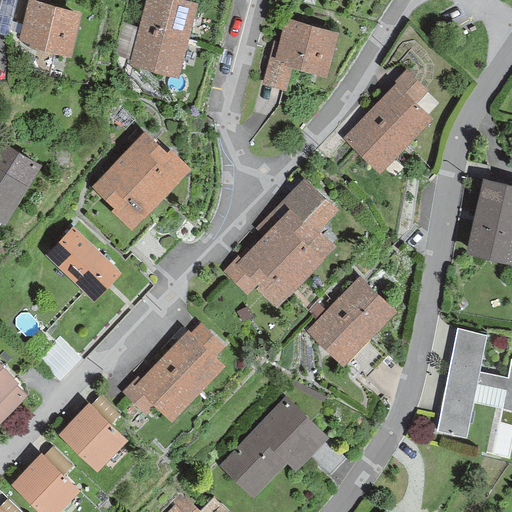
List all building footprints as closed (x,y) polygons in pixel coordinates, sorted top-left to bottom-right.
[(16,0),(1,0),(0,6),(0,35),(8,37),(16,0)] [(30,0),(29,0),(27,0),(16,42),(69,57),(81,14),(48,5),(30,0)] [(181,0),(144,0),(137,28),(187,41),(197,4),(181,0)] [(338,34),(284,19),(278,43),(273,60),(284,63),(284,67),(291,69),(325,79),(338,34)] [(177,80),(187,41),(137,28),(126,66),(177,80)] [(285,91),(291,69),(284,67),(284,63),(273,60),(278,43),(273,41),(262,85),(285,91)] [(395,84),(416,104),(428,92),(405,69),(393,82),(395,84)] [(395,84),(369,111),(406,147),(432,120),(416,104),(395,84)] [(379,175),(406,147),(369,111),(342,139),(379,175)] [(144,132),(118,160),(161,201),(190,171),(169,150),(166,153),(144,132)] [(40,168),(3,145),(0,150),(0,223),(4,226),(40,168)] [(131,232),(161,201),(118,160),(91,188),(113,209),(110,212),(131,232)] [(303,179),(281,203),(316,235),(319,232),(339,211),(303,179)] [(511,186),(482,179),(465,254),(511,266),(511,186)] [(263,236),(307,279),(335,247),(319,232),(316,235),(281,203),(255,228),(263,236)] [(45,255),(92,303),(121,274),(73,227),(45,255)] [(307,279),(263,236),(240,259),(235,264),(257,285),(254,288),(276,310),(307,279)] [(235,264),(240,259),(237,256),(222,271),(247,295),(254,288),(257,285),(235,264)] [(360,277),(332,304),(369,340),(396,313),(360,277)] [(317,320),(325,310),(316,302),(308,312),(317,320)] [(341,368),(369,340),(332,304),(325,310),(317,320),(305,331),(341,368)] [(201,323),(190,335),(214,357),(225,346),(201,323)] [(486,337),(455,329),(436,432),(466,438),(472,404),(511,412),(511,360),(510,359),(506,378),(478,372),(486,337)] [(188,332),(161,359),(199,395),(225,368),(214,357),(190,335),(188,332)] [(80,359),(58,336),(36,358),(59,380),(80,359)] [(171,423),(199,395),(161,359),(141,380),(134,387),(154,406),(171,423)] [(0,424),(27,397),(16,386),(19,383),(0,365),(0,424)] [(145,415),(154,406),(134,387),(141,380),(137,376),(121,392),(145,415)] [(100,394),(88,405),(109,426),(121,415),(100,394)] [(328,438),(284,397),(219,467),(253,498),(285,463),(296,473),(328,438)] [(88,405),(58,436),(96,473),(126,442),(109,426),(88,405)] [(52,446),(43,456),(63,476),(73,466),(52,446)] [(63,476),(40,454),(9,486),(36,511),(59,511),(79,492),(63,476)] [(174,506),(167,511),(199,511),(180,492),(171,502),(174,506)] [(227,511),(212,497),(199,511),(227,511)] [(19,511),(7,499),(0,505),(0,510),(2,511),(19,511)]
